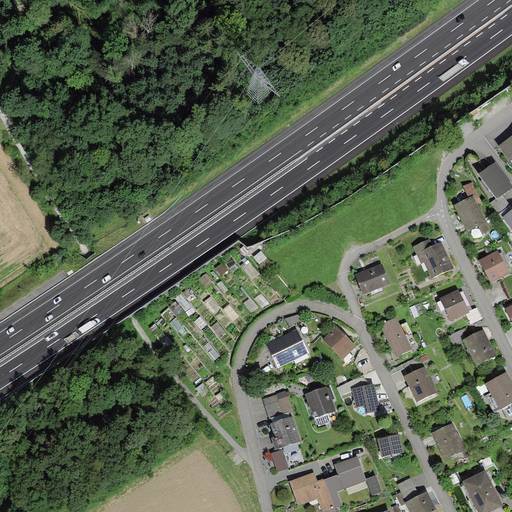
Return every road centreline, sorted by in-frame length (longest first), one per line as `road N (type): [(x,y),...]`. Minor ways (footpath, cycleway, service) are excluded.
road 1 (motorway): [(0,378),(511,22)]
road 2 (motorway): [(494,0),(0,343)]
road 3 (residential): [(361,327),(307,305),(276,314),(246,345),(241,389),(269,511)]
road 4 (residential): [(450,511),(361,327)]
road 5 (residential): [(443,213),(347,262),(343,273),(361,327)]
road 6 (residential): [(511,360),(443,213)]
road 7 (track): [(34,0),(2,114)]
